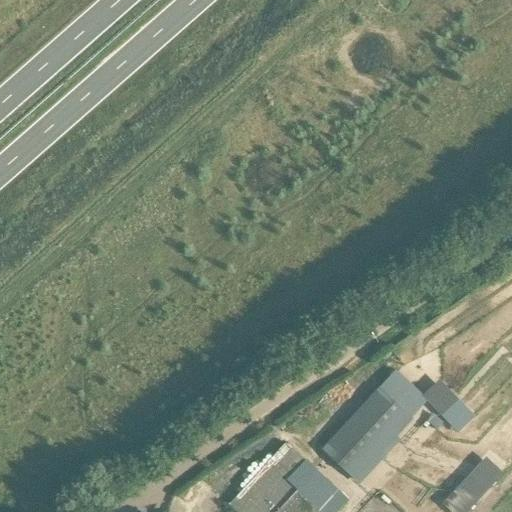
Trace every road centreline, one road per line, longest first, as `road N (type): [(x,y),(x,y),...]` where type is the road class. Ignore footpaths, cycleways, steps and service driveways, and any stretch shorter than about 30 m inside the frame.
road 1 (unclassified): [(127,511),(511,233)]
road 2 (trunk): [(0,168),(191,0)]
road 3 (trunk): [(118,0),(0,104)]
